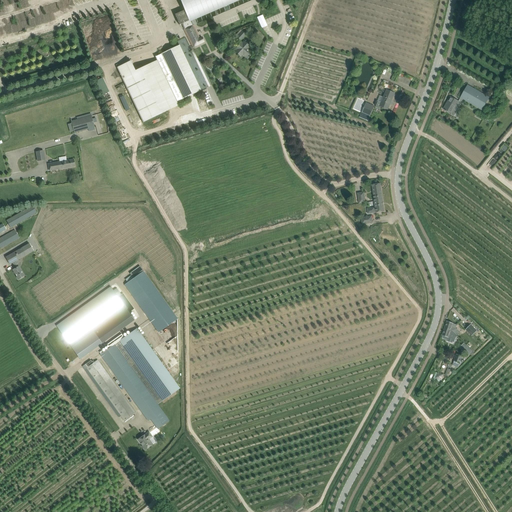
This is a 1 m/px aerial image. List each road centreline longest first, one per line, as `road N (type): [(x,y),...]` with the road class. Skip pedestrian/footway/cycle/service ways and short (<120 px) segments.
road 1 (track): [(304,511),(329,485),(419,313),(297,172),(274,122),(315,0)]
road 2 (secondary): [(337,511),(436,316),(437,287),(399,198),(398,174),(453,0)]
road 3 (unclassified): [(163,511),(0,273)]
road 4 (track): [(400,392),(431,424),(488,511)]
road 5 (track): [(511,199),(411,130)]
